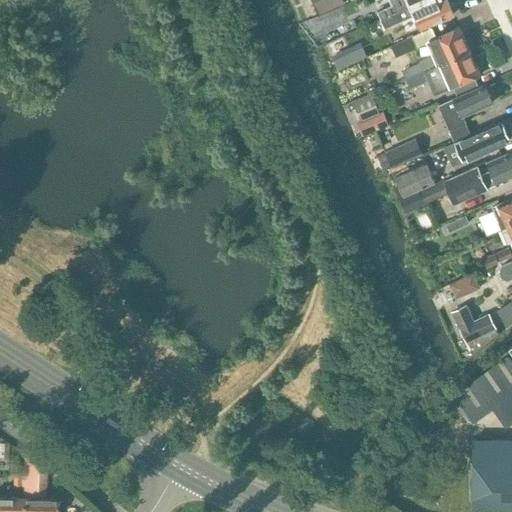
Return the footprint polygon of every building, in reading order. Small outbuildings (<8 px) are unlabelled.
[(312,0),(319,14),(345,3),(343,0),(312,0)] [(390,0),(392,5),(378,11),(382,19),(425,0),(390,0)] [(448,0),(425,0),(382,19),(386,28),(415,15),(421,28),(454,13),(448,0)] [(421,63),(403,71),(406,78),(471,50),(460,26),(430,40),(436,54),(420,61),(421,63)] [(412,36),(392,45),(396,55),(417,47),(412,36)] [(340,49),(331,53),(338,70),(354,63),(351,55),(344,58),(340,49)] [(479,70),(471,50),(406,78),(411,88),(428,81),(433,95),(454,86),(481,75),(479,70)] [(480,87),(439,104),(450,129),(465,122),(463,116),(493,103),(485,84),(480,87)] [(351,93),(354,100),(370,94),(370,93),(368,87),(359,90),(359,89),(351,93)] [(362,135),(389,124),(384,111),(380,113),(372,93),(370,93),(370,94),(354,100),(343,104),(345,109),(355,106),(361,121),(357,123),(362,135)] [(464,161),(479,154),(510,141),(502,122),(471,136),(470,134),(453,141),(454,143),(457,142),(464,161)] [(391,167),(392,167),(424,153),(423,153),(416,137),(385,151),(385,152),(376,156),(383,171),(391,167)] [(423,153),(424,153),(392,167),(396,177),(404,196),(444,179),(457,173),(452,162),(461,159),(453,140),(423,153)] [(444,179),(419,190),(425,204),(451,193),(455,204),(479,193),(511,178),(511,151),(487,162),(490,170),(481,173),(478,166),(445,181),(444,179)] [(511,197),(491,206),(501,229),(511,224),(511,197)] [(466,215),(446,224),(449,231),(469,222),(466,215)] [(511,224),(501,229),(506,243),(511,240),(511,224)] [(511,253),(509,247),(496,252),(500,262),(511,256),(511,253)] [(487,268),(498,263),(494,253),(482,259),(487,268)] [(511,260),(501,266),(499,273),(501,278),(507,280),(511,278),(511,260)] [(457,282),(464,297),(473,293),(468,283),(472,282),(469,276),(457,282)] [(451,311),(467,343),(489,331),(497,327),(490,312),(475,320),(466,303),(451,311)] [(479,377),(463,388),(454,394),(472,421),(493,408),(506,425),(511,421),(511,359),(508,354),(504,357),(496,363),(497,366),(479,377)] [(511,438),(473,439),(473,511),(511,510),(511,438)] [(0,496),(0,511),(21,511),(24,452),(23,452),(21,474),(12,474),(12,497),(0,496)] [(21,511),(55,511),(56,498),(46,498),(46,466),(24,452),(21,511)]
